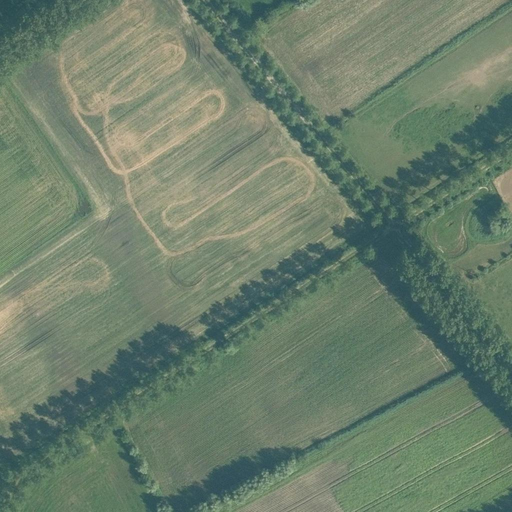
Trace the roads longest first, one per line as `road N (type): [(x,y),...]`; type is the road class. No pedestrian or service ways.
road 1 (track): [(202,0),(511,366)]
road 2 (track): [(0,480),(388,220)]
